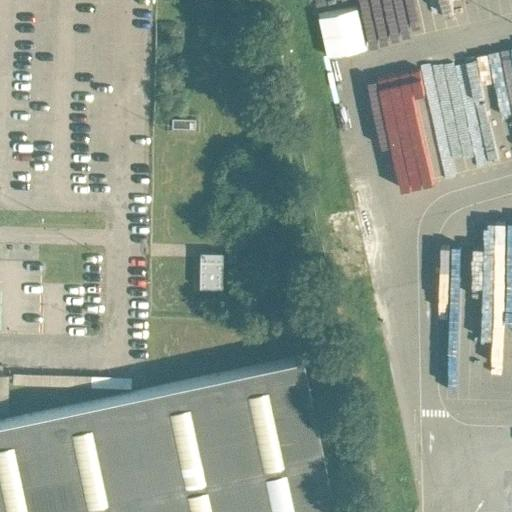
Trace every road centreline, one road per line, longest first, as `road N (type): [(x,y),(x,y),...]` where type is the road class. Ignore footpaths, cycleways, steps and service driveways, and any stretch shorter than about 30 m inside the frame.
road 1 (unknown): [(4,0),(5,169),(128,179)]
road 2 (unknown): [(445,207),(401,110),(395,50),(424,22),(495,0)]
road 3 (unknown): [(28,338),(117,334),(127,319),(128,215)]
road 4 (unknown): [(130,0),(128,179)]
road 5 (unknown): [(73,0),(71,177)]
road 6 (unknown): [(128,215),(0,201)]
